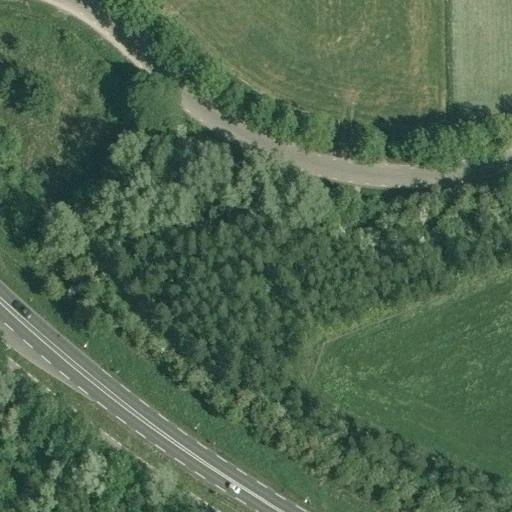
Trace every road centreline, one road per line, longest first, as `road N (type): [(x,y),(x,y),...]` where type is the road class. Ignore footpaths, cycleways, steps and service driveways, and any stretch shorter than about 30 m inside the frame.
road 1 (unclassified): [(78,0),(208,111),(308,162),(395,177),(511,163)]
road 2 (secondary): [(279,511),(136,415),(0,300)]
